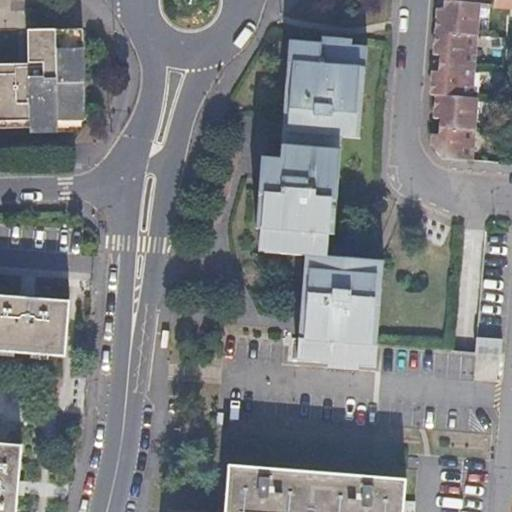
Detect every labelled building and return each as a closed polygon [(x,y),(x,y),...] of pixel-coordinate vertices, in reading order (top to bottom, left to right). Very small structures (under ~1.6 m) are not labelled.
[(439,143),(431,142),(431,148),(444,159),(469,161),(475,95),(470,95),(478,0),(443,0),(443,7),(443,9),(442,17),(436,16),(434,46),(440,46),(439,55),(438,71),(438,79),(431,78),(430,95),(435,95),(435,108),(441,108),(440,118),(439,134),(439,143)] [(0,126),(30,126),(30,134),(57,135),(57,120),(82,119),(81,29),(28,30),(28,64),(15,65),(0,64),(0,126)] [(295,361),(373,365),(374,347),(379,262),(324,256),(326,233),(333,234),(340,138),(359,139),(367,48),(291,41),(282,117),(278,161),(269,160),(261,159),(254,227),(263,228),(262,251),(304,255),(298,324),(297,338),(295,361)] [(0,353),(62,358),(66,303),(30,300),(0,298),(0,353)] [(500,356),(502,339),(476,337),(475,354),(500,356)] [(0,511),(15,511),(20,444),(0,443),(0,511)] [(227,467),(222,511),(401,511),(402,511),(406,511),(412,511),(413,504),(402,503),(404,481),(227,467)]
